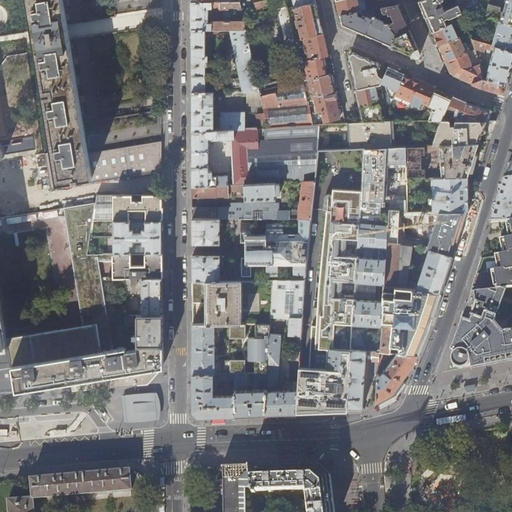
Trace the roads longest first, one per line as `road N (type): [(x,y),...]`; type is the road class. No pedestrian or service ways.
road 1 (residential): [(511,115),(414,416)]
road 2 (residential): [(177,247),(177,0)]
road 3 (residential): [(176,441),(177,247)]
road 4 (secondary): [(367,430),(176,441)]
road 5 (residential): [(111,446),(88,408),(0,414)]
